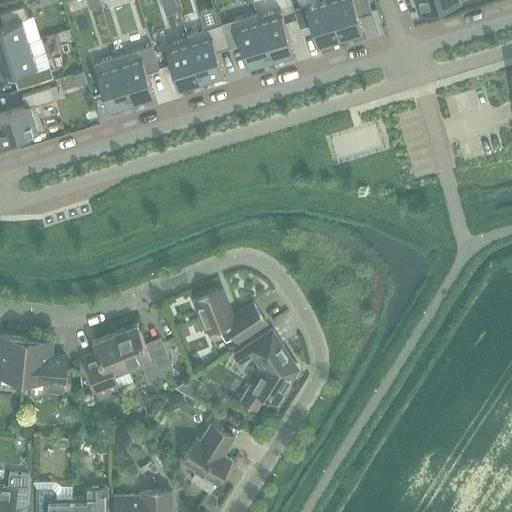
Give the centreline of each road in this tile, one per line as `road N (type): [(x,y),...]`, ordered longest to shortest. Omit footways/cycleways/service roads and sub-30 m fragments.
road 1 (residential): [(235,511),(319,367),(313,335),(276,274),(245,257),(76,315),(0,308)]
road 2 (residential): [(0,206),(418,78)]
road 3 (residential): [(402,53),(0,177)]
